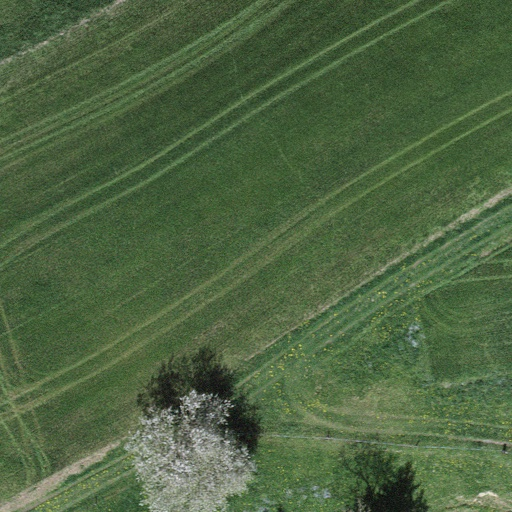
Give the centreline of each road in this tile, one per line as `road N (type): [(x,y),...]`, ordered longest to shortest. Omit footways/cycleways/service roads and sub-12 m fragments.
road 1 (track): [(39,511),(241,400),(364,305),(511,213)]
road 2 (track): [(511,442),(358,437),(241,400)]
